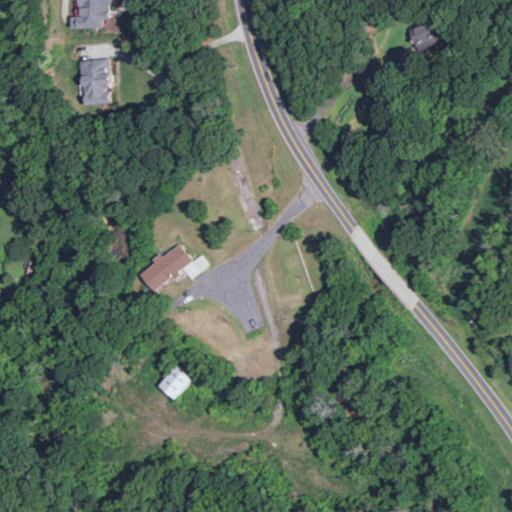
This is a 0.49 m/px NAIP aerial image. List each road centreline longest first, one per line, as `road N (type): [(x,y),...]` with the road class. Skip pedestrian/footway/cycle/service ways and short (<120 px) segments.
road 1 (tertiary): [(359,227),(288,128),(243,0)]
road 2 (tertiary): [(511,425),(417,301)]
